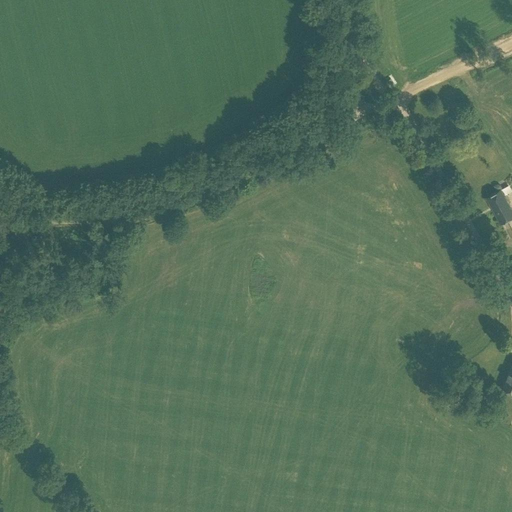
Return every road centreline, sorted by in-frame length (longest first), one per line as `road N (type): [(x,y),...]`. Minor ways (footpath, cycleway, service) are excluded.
road 1 (unclassified): [(0,279),(10,242),(30,225),(157,213),(345,123),(355,98),(351,0)]
road 2 (track): [(396,100),(511,294)]
road 3 (track): [(345,123),(511,42)]
